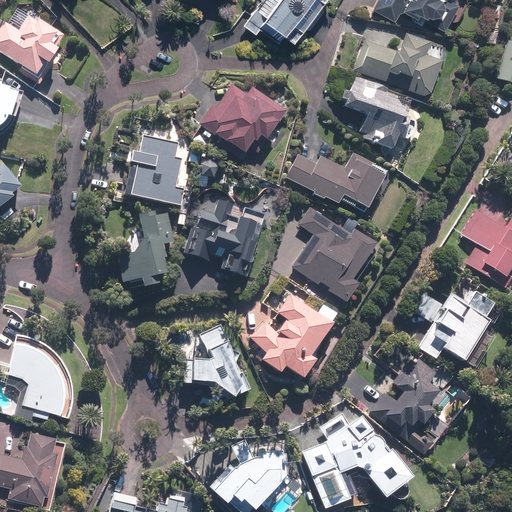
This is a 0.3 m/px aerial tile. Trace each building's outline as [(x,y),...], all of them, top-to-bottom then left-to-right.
[(261,0),(242,27),(254,34),(257,30),(279,46),(283,40),(290,45),(298,32),(300,33),(322,0),(261,0)] [(376,0),(372,9),(395,20),(399,11),(411,16),(410,18),(424,24),(424,23),(443,31),(455,4),(446,0),(376,0)] [(3,20),(0,24),(0,55),(22,69),(20,73),(39,85),(60,51),(58,49),(64,39),(28,17),(20,31),(3,20)] [(396,54),(367,46),(357,73),(427,99),(441,61),(424,55),(429,43),(424,41),(425,38),(412,33),(411,35),(405,33),(397,53),(396,54)] [(511,43),(507,42),(494,81),(511,87),(511,43)] [(386,89),(354,77),(348,92),(344,90),(340,100),(344,102),(342,106),(364,115),(357,133),(362,134),(360,140),(368,141),(367,145),(390,149),(395,133),(403,138),(407,119),(394,101),(395,96),(385,93),(386,89)] [(244,94),(232,86),(214,109),(212,107),(196,125),(211,125),(215,128),(210,135),(221,143),(219,145),(242,160),(249,150),(255,155),(285,111),(249,87),(244,94)] [(0,132),(1,132),(2,131),(3,130),(4,130),(4,129),(5,128),(6,128),(6,127),(7,126),(7,125),(8,124),(8,123),(9,122),(9,121),(9,120),(14,121),(22,94),(0,87),(0,132)] [(134,165),(128,197),(179,207),(182,192),(174,191),(180,162),(173,160),(177,143),(140,136),(136,154),(129,152),(127,164),(134,165)] [(385,174),(349,154),(342,171),(318,158),(314,165),(297,156),(284,178),(312,194),(311,195),(322,202),(323,199),(336,207),(341,198),(364,211),(385,174)] [(205,161),(204,162),(203,163),(202,164),(201,165),(200,166),(200,167),(200,169),(200,170),(200,171),(200,173),(201,174),(202,175),(203,176),(204,176),(206,177),(207,177),(208,177),(210,177),(211,176),(212,176),(213,175),(214,174),(215,172),(215,171),(215,170),(215,168),(215,167),(215,166),(214,165),(213,163),(212,163),(211,162),(210,161),(208,161),(207,161),(205,161)] [(0,206),(20,190),(0,165),(0,206)] [(206,177),(195,176),(193,187),(205,189),(206,177)] [(204,252),(213,256),(223,261),(219,269),(243,281),(259,250),(249,245),(260,224),(237,212),(240,207),(222,198),(214,213),(204,208),(193,231),(191,230),(179,253),(199,263),(204,252)] [(348,235),(309,208),(297,227),(311,237),(290,268),(318,287),(319,285),(327,291),(326,293),(341,303),(353,285),(347,281),(372,244),(352,230),(348,235)] [(113,246),(120,282),(139,278),(141,290),(154,287),(153,282),(168,279),(161,247),(171,244),(164,213),(152,216),(151,211),(136,215),(141,240),(113,246)] [(511,215),(503,230),(474,212),(459,236),(474,246),(463,263),(503,289),(511,275),(511,215)] [(443,351),(468,367),(505,310),(475,291),(464,307),(450,298),(444,307),(423,294),(411,313),(431,325),(416,348),(437,361),(443,351)] [(332,324),(287,295),(276,314),(286,320),(284,324),(283,323),(274,333),(263,322),(247,338),(264,354),(258,360),(279,373),(283,367),(302,379),(313,361),(310,359),(312,355),(332,324)] [(206,388),(208,392),(199,404),(209,407),(222,396),(229,399),(249,390),(219,325),(176,345),(184,364),(182,384),(206,388)] [(44,423),(46,415),(65,419),(66,416),(67,413),(68,410),(69,407),(69,404),(69,401),(69,397),(69,394),(69,391),(69,388),(68,384),(67,381),(67,378),(66,375),(64,372),(63,369),(61,366),(60,363),(58,361),(56,358),(54,356),(52,353),(49,351),(47,349),(44,347),(42,345),(39,343),(36,342),(33,340),(30,339),(27,338),(24,337),(21,336),(18,335),(14,335),(9,377),(19,379),(27,386),(20,408),(33,411),(31,419),(44,423)] [(444,381),(413,356),(390,386),(401,394),(395,402),(383,392),(367,412),(421,455),(445,426),(434,418),(419,436),(415,433),(432,411),(425,405),(444,381)] [(403,487),(407,484),(366,432),(358,423),(345,431),(337,421),(317,433),(322,449),(299,457),(319,511),(328,511),(344,506),(334,480),(354,472),(379,505),(386,500),(386,501),(387,502),(388,503),(388,504),(389,504),(390,505),(391,505),(392,505),(393,506),(394,506),(395,506),(396,506),(397,505),(398,505),(399,505),(400,504),(401,504),(402,503),(403,502),(404,501),(405,500),(405,499),(405,498),(406,497),(406,496),(406,495),(406,494),(406,493),(406,492),(405,491),(405,490),(404,489),(404,488),(403,487)] [(18,430),(0,425),(0,487),(9,490),(6,499),(42,509),(57,454),(50,452),(53,439),(30,433),(26,447),(23,446),(19,460),(10,458),(18,430)] [(231,469),(228,465),(208,487),(211,491),(210,492),(223,505),(225,503),(234,511),(246,511),(257,502),(263,508),(280,491),(274,485),(284,475),(287,456),(283,452),(249,452),(238,441),(228,451),(236,464),(231,469)] [(484,446),(474,459),(486,468),(496,455),(484,446)] [(112,493),(109,511),(115,511),(132,511),(136,498),(112,493)] [(195,511),(196,511),(186,501),(169,498),(168,503),(165,503),(162,511),(195,511)]
